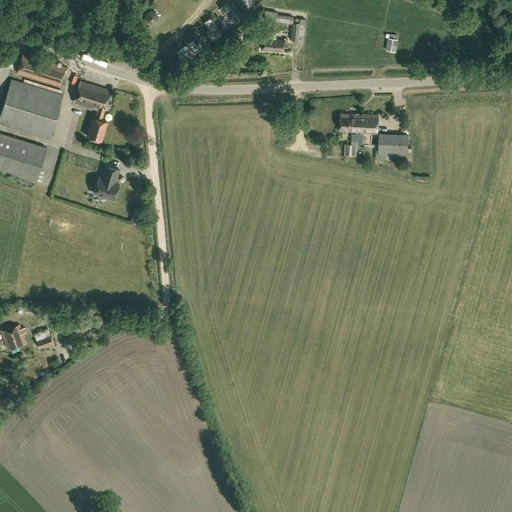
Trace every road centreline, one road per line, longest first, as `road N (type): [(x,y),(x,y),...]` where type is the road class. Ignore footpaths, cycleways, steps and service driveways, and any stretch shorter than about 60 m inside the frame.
road 1 (unclassified): [(511,78),(197,89),(121,75),(0,32)]
road 2 (track): [(167,303),(146,82)]
